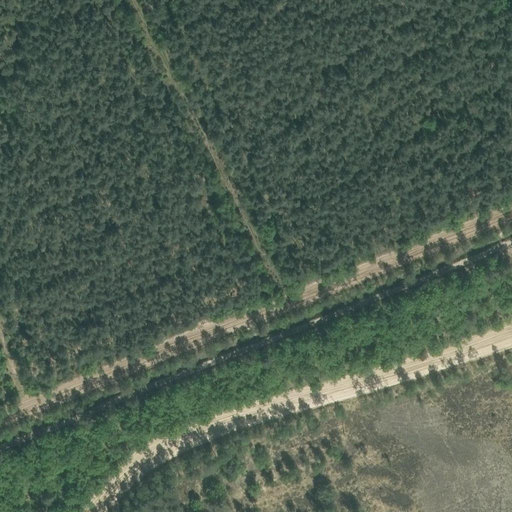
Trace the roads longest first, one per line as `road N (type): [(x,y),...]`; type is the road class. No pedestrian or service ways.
road 1 (track): [(0,419),(511,210)]
road 2 (track): [(93,511),(103,488),(155,453),(511,332)]
